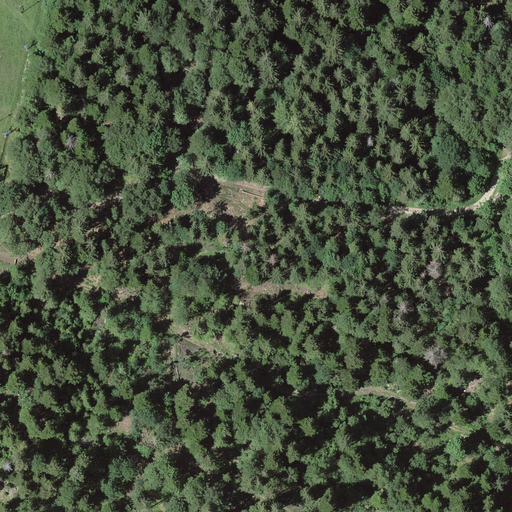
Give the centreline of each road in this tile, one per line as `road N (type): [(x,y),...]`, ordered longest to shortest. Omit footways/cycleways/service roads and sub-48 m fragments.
road 1 (track): [(510,156),(484,201),(466,211),(338,201),(201,176),(0,221)]
road 2 (track): [(0,0),(34,34),(109,154),(124,194)]
